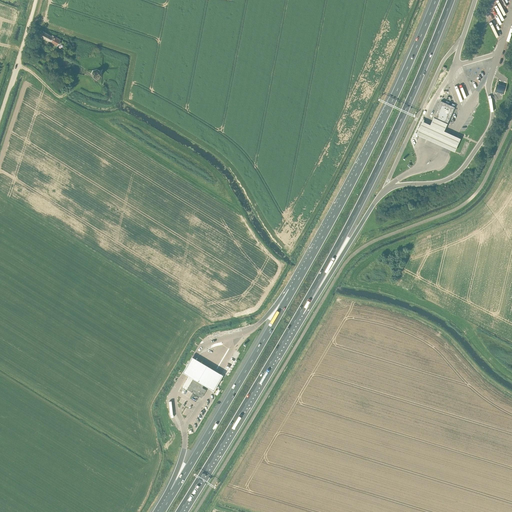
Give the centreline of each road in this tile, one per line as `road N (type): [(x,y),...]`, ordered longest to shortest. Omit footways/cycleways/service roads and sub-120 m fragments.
road 1 (motorway): [(300,312),(376,172),(450,0)]
road 2 (motorway): [(435,0),(292,290)]
road 3 (motorway): [(292,290),(173,492)]
road 4 (motorway): [(178,511),(300,312)]
road 5 (motorway): [(300,312),(382,192)]
road 6 (unclassified): [(0,116),(36,0)]
